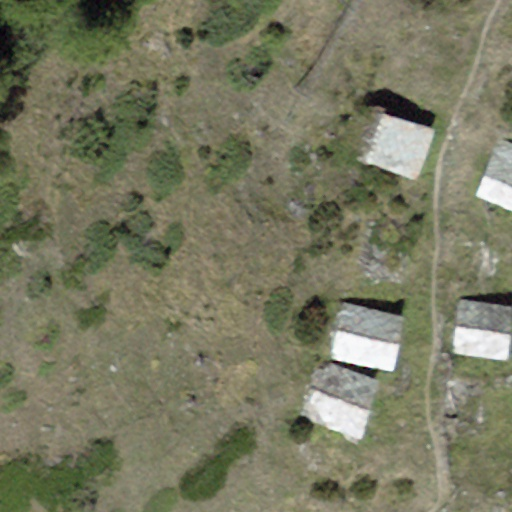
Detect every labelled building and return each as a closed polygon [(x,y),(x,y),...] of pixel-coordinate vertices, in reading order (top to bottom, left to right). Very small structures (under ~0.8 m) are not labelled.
[(423,134),(372,112),(351,161),(402,183),(423,134)] [(511,146),(493,139),(471,195),(511,212),(511,146)] [(389,315),(333,305),(322,362),(379,373),(389,315)] [(511,333),(511,308),(458,307),(456,361),(511,362),(511,333)] [(365,384),(304,365),(285,424),(346,443),(365,384)]
